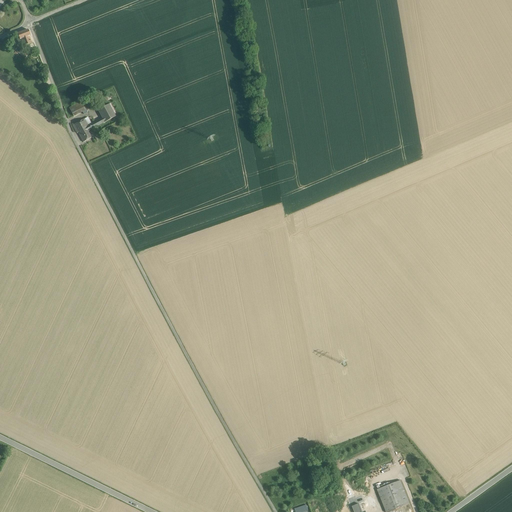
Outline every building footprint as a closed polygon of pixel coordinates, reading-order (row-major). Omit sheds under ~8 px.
[(21,39),(29,36),(30,35),(28,30),(18,34),(20,40),(21,39)] [(29,36),(21,39),(24,46),(32,43),(29,36)] [(85,110),(81,102),(67,110),(71,118),(83,111),(85,110)] [(108,104),(99,110),(103,118),(105,122),(115,116),(114,114),(108,104)] [(92,124),(88,126),(90,130),(105,122),(103,118),(92,124)] [(84,120),(73,125),(77,133),(78,132),(79,134),(84,132),(85,133),(89,131),(90,130),(88,126),(84,120)] [(85,133),(84,132),(79,134),(84,142),(92,137),(92,136),(90,132),(89,131),(85,133)] [(400,480),(377,490),(385,511),(388,511),(409,504),(400,480)]
